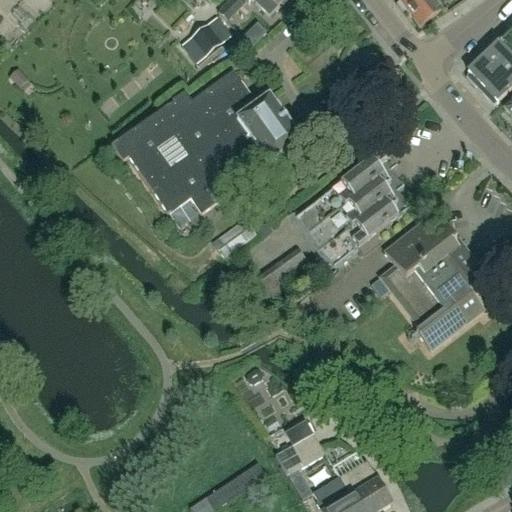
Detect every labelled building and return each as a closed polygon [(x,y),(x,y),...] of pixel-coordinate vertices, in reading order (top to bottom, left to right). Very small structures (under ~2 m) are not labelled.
[(227,22),(244,4),(239,0),(228,0),(217,12),(227,22)] [(247,0),(267,18),(275,9),(278,6),(280,8),(285,2),(283,0),(247,0)] [(394,0),(417,29),(440,10),(431,0),(394,0)] [(189,42),(181,49),(195,66),(228,40),(213,22),(205,29),(189,42)] [(511,29),(465,75),(462,78),(470,87),(475,86),(480,91),(478,96),(491,109),(495,106),(511,88),(511,29)] [(166,110),(165,109),(109,149),(121,166),(126,163),(165,217),(188,200),(200,217),(231,195),(219,178),(255,152),(266,168),(298,144),(266,100),(255,108),(231,74),(189,104),(183,95),(170,104),(172,106),(166,110)] [(511,104),(503,114),(511,123),(511,104)] [(378,245),(372,238),(408,211),(396,196),(402,192),(389,176),(396,171),(382,154),(295,222),(332,270),(355,252),(360,259),(378,245)] [(255,241),(242,223),(210,246),(223,264),(255,241)] [(421,228),(383,258),(393,272),(380,281),(419,331),(413,336),(427,354),(455,333),(481,313),(467,295),(480,285),(463,263),(461,260),(450,246),(453,243),(443,229),(430,239),(421,228)] [(268,299),(308,270),(295,253),(295,252),(255,281),(268,299)] [(397,428),(389,401),(373,406),(381,433),(397,428)] [(323,458),(311,437),(304,425),(283,437),(290,449),(303,470),(323,458)] [(303,470),(290,449),(274,460),(286,480),(303,470)] [(365,465),(338,481),(349,500),(352,498),(360,511),(382,511),(389,508),(375,485),(379,483),(365,465)] [(186,511),(214,511),(263,480),(255,467),(186,511)] [(349,500),(338,481),(311,496),(320,511),(360,511),(352,498),(349,500)]
